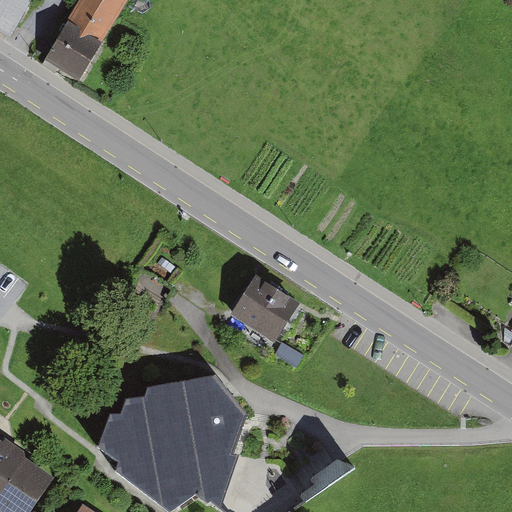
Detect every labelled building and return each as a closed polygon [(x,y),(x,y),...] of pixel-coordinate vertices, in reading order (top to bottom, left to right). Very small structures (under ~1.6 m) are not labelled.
[(0,0),(0,31),(11,38),(32,0),(0,0)] [(126,0),(82,0),(46,61),(78,81),(126,0)] [(274,343),(300,303),(258,276),(232,315),(274,343)] [(282,343),(275,355),(297,369),(304,356),(282,343)] [(238,454),(252,415),(218,374),(149,387),(143,397),(123,398),(117,414),(108,411),(95,449),(115,464),(110,470),(164,511),(178,511),(196,500),(207,509),(209,507),(215,511),(233,511),(226,506),(244,456),(238,454)] [(2,442),(0,440),(0,511),(31,511),(54,478),(25,459),(24,451),(5,438),(2,442)] [(306,505),(355,473),(340,464),(314,481),(313,491),(301,499),(306,505)]
